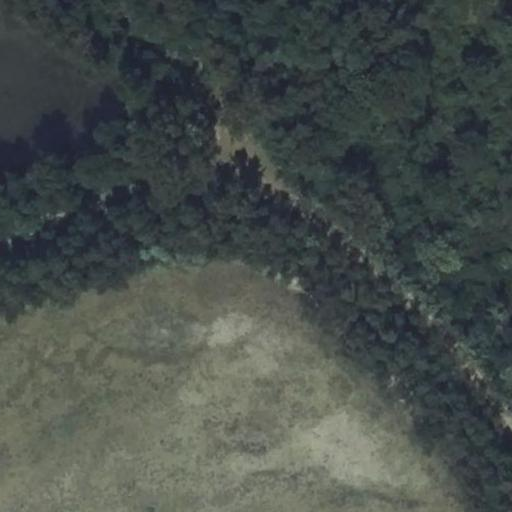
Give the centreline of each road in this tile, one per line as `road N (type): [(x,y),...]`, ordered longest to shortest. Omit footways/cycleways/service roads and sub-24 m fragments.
road 1 (track): [(511,415),(200,70),(113,0)]
road 2 (track): [(0,239),(267,145)]
